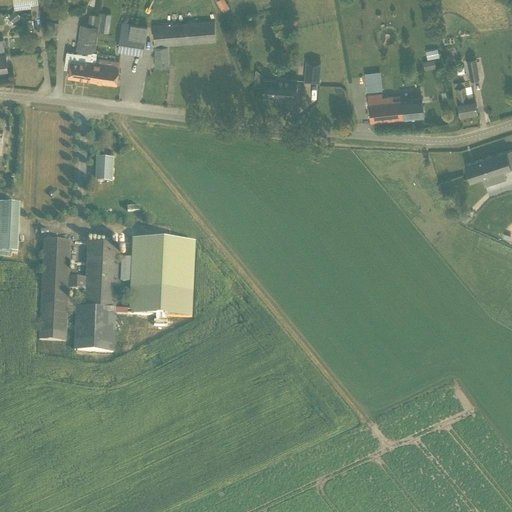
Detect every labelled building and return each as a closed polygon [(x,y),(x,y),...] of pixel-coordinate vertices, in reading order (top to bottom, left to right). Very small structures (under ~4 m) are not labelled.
[(0,0),(0,12),(30,8),(38,7),(37,0),(0,0)] [(224,11),(230,7),(226,0),(217,0),(224,11)] [(10,22),(21,18),(19,13),(9,17),(10,22)] [(95,52),(98,26),(100,14),(89,13),(88,25),(81,24),(77,49),(95,52)] [(48,20),(46,33),(57,35),(59,22),(48,20)] [(216,40),(215,30),(214,21),(153,25),(154,45),(216,40)] [(142,55),(147,27),(121,22),(117,50),(142,55)] [(168,63),(168,46),(155,46),(155,67),(168,67),(168,66),(169,66),(169,63),(168,63)] [(437,49),(426,51),(427,59),(439,57),(437,49)] [(68,76),(92,80),(95,62),(87,61),(88,56),(88,55),(67,52),(65,68),(69,68),(68,76)] [(466,60),(470,80),(479,79),(475,58),(468,59),(466,60)] [(425,70),(436,68),(434,59),(423,62),(425,70)] [(306,61),(304,82),(318,83),(320,63),(306,61)] [(119,65),(95,62),(92,80),(116,83),(119,65)] [(263,87),(262,96),(273,97),(272,99),(295,101),(296,91),(297,78),(278,77),(278,80),(265,79),(265,77),(257,70),(256,70),(255,86),(263,87)] [(477,112),(474,97),(467,99),(465,86),(455,88),(460,115),(477,112)] [(424,116),(423,106),(422,97),(394,100),(393,96),(383,97),(382,94),(368,95),(369,112),(370,122),(424,116)] [(511,148),(464,164),(468,174),(470,181),(483,177),(486,185),(495,182),(493,174),(511,167),(511,148)] [(97,159),(96,183),(112,183),(113,159),(97,159)] [(507,212),(511,208),(511,187),(497,197),(507,212)] [(0,258),(11,259),(11,254),(18,255),(18,254),(18,246),(20,206),(0,204),(0,258)] [(466,212),(462,216),(467,222),(471,218),(466,212)] [(86,279),(69,279),(70,243),(44,241),(42,282),(39,340),(65,342),(67,312),(76,312),(74,350),(113,352),(115,314),(115,309),(119,245),(88,244),(86,279)] [(133,241),(129,310),(115,309),(115,314),(191,318),(195,244),(133,241)]
